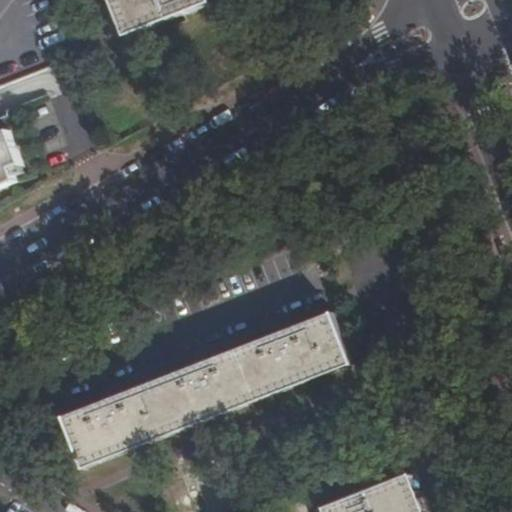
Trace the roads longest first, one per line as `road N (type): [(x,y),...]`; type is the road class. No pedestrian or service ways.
road 1 (residential): [(0,414),(312,281)]
road 2 (residential): [(0,256),(276,108)]
road 3 (residential): [(276,108),(454,44)]
road 4 (residential): [(404,0),(379,30),(276,108)]
road 5 (secondary): [(454,44),(511,193)]
